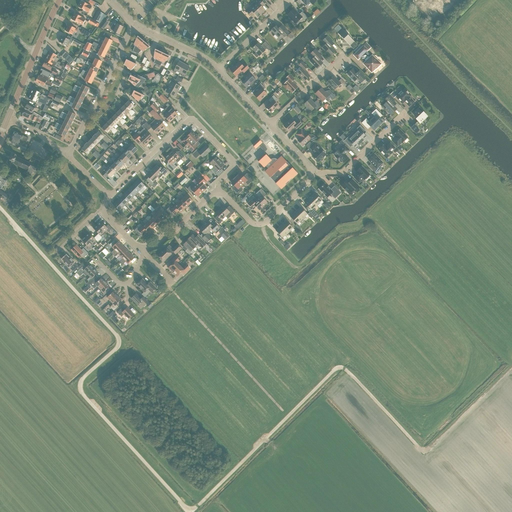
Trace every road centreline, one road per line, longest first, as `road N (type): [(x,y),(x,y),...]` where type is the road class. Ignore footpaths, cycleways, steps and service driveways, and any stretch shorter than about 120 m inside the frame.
road 1 (track): [(511,366),(421,450),(336,367),(195,507),(185,508),(81,391),(81,380),(118,345),(117,334),(0,207)]
road 2 (track): [(263,225),(266,238),(299,267),(340,231),(372,221),(429,280)]
road 3 (residential): [(107,195),(188,121),(234,162)]
road 4 (track): [(282,411),(168,287)]
road 5 (residential): [(217,189),(250,223),(263,225),(311,173)]
road 6 (tertiary): [(7,119),(60,0)]
